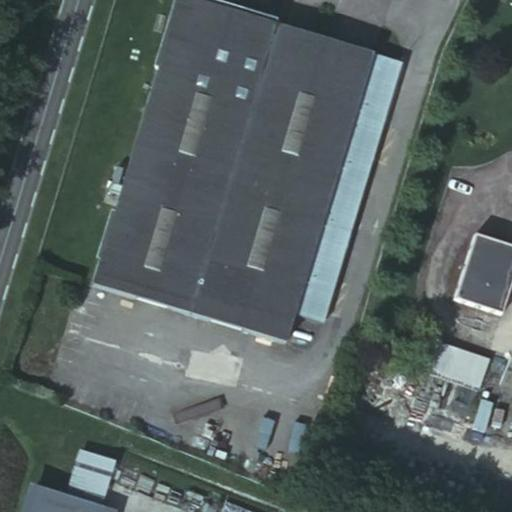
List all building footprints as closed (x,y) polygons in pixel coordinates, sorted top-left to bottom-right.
[(346,0),(189,0),(188,5),(354,55),(370,7),(346,0)] [(370,7),(354,55),(188,5),(142,154),(112,247),(306,307),(315,278),(345,287),(428,25),(370,7)] [(511,229),(495,224),(475,289),(511,301),(511,229)] [(507,349),(453,331),(442,364),(497,382),(507,349)] [(50,448),(29,511),(104,511),(118,471),(50,448)]
